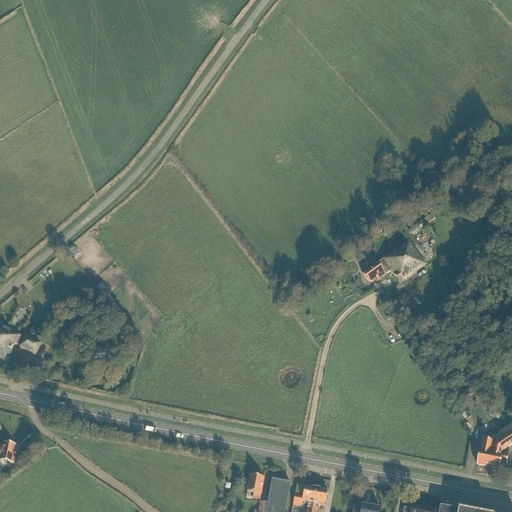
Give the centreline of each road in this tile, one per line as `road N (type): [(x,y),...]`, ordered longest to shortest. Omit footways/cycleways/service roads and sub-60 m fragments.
road 1 (tertiary): [(511,500),(25,399)]
road 2 (unclassified): [(0,294),(122,188),(265,0)]
road 3 (track): [(305,459),(329,333),(383,291)]
road 4 (unclassified): [(150,511),(40,427),(25,399)]
